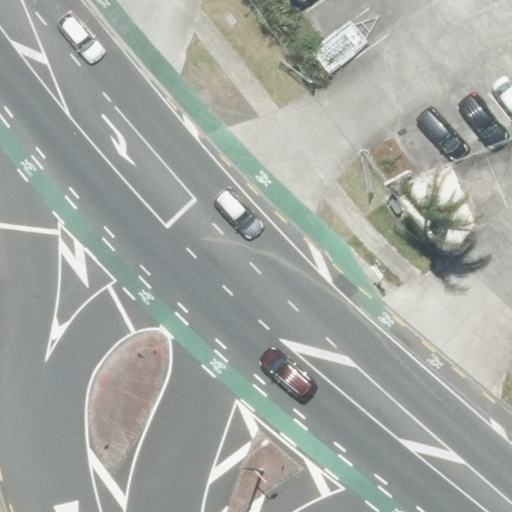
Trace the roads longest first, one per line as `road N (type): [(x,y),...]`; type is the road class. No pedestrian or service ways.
road 1 (unclassified): [(58,478),(29,392),(24,41)]
road 2 (secondary): [(223,262),(505,511)]
road 3 (unclassified): [(58,478),(54,427),(67,372),(90,341),(121,311),(223,262)]
road 4 (secondary): [(24,41),(96,133),(223,262)]
road 5 (unclassified): [(223,262),(162,511)]
